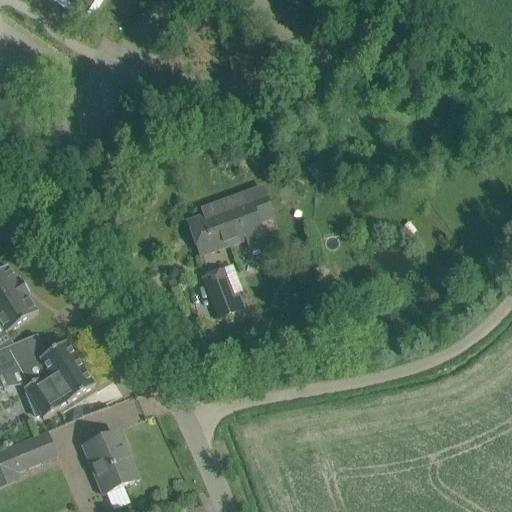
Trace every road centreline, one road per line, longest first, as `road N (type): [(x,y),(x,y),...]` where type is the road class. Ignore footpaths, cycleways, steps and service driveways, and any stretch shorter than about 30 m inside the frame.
road 1 (unclassified): [(188,412),(436,359),(511,298)]
road 2 (unclassified): [(188,412),(99,274),(49,221)]
